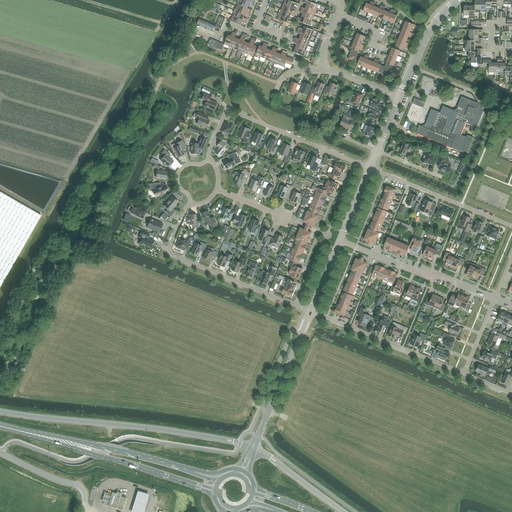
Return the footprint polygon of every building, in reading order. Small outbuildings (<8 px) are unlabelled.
[(308,3),(306,6),(316,10),(318,5),(305,0),(304,3),(306,3),(308,3)] [(238,4),(237,7),(250,12),(251,10),(247,8),(248,6),(238,1),(237,3),(238,4)] [(361,10),(363,11),(369,13),(373,2),(371,1),(369,4),(366,3),(365,6),(363,5),(361,10)] [(375,3),(373,2),(369,13),(374,15),(377,7),(374,6),(375,3)] [(283,4),(281,9),(294,14),(295,12),(293,11),(292,11),(293,8),(283,4)] [(211,11),(212,8),(205,5),(203,12),(206,13),(211,11)] [(374,15),(379,17),(383,6),(381,5),(380,8),(377,7),(374,15)] [(302,7),(301,10),(314,15),(315,13),(318,14),(318,11),(316,10),(306,6),(305,9),(304,9),(304,8),(302,7)] [(385,7),(383,6),(379,17),(384,19),(387,11),(384,10),(385,7)] [(235,9),(234,11),(244,15),(245,13),(249,14),(250,12),(237,7),(236,9),(235,9)] [(293,17),(294,14),(281,9),(280,12),(279,12),(278,14),(289,18),(290,15),(291,16),(293,17)] [(384,19),(389,21),(393,10),(391,9),(390,12),(387,11),(384,19)] [(304,13),(302,16),(312,20),(314,15),(301,10),(300,12),(302,13),(304,13)] [(395,11),(393,10),(389,21),(394,23),(397,16),(394,14),(395,11)] [(234,13),(233,16),(246,22),(247,19),(243,18),(244,15),(234,11),(233,12),(234,13)] [(289,22),(288,21),(289,18),(278,14),(278,16),(279,16),(277,19),(284,22),(288,24),(290,25),(291,22),(289,21),(289,22)] [(246,24),(246,22),(233,16),(232,19),(231,18),(230,20),(240,25),(241,22),(246,24)] [(310,26),(312,20),(302,16),(301,19),(299,18),(300,18),(298,17),(297,20),(310,26)] [(213,31),(215,27),(215,26),(205,21),(205,20),(203,20),(199,19),(197,24),(213,31)] [(406,21),(404,26),(411,29),(412,26),(416,28),(417,25),(406,21)] [(404,26),(402,31),(413,36),(413,33),(410,32),(411,29),(404,26)] [(312,36),(314,31),(305,27),(303,30),(302,29),(299,27),(298,30),(299,31),(312,36)] [(469,37),(469,41),(482,41),(483,38),(478,38),(478,33),(483,33),(483,30),(469,29),(469,33),(468,33),(468,37),(469,37)] [(235,38),(238,31),(236,30),(235,33),(229,46),(234,48),(238,39),(235,38)] [(301,34),(300,37),(310,41),(312,36),(299,31),(298,30),(297,33),(300,34),(300,33),(301,34)] [(402,31),(400,36),(407,39),(408,36),(412,38),(413,36),(402,31)] [(228,35),(224,44),(219,42),(216,48),(222,50),(223,46),(228,48),(229,46),(235,33),(232,32),(231,36),(228,35)] [(357,33),(355,38),(363,41),(364,38),(367,40),(368,37),(357,33)] [(240,40),(238,39),(234,48),(233,50),(235,50),(236,49),(239,50),(245,34),(243,34),(240,40)] [(241,53),(243,53),(247,43),(245,42),(247,35),(245,34),(239,50),(241,51),(241,53)] [(400,36),(398,41),(408,45),(409,43),(406,42),(407,39),(400,36)] [(245,53),(248,54),(254,38),(252,37),(250,44),(247,43),(243,53),(244,54),(245,53)] [(294,40),(295,40),(308,46),(310,41),(300,37),(299,40),(297,39),(298,39),(295,37),(294,40)] [(254,46),(256,39),(254,38),(248,54),(251,55),(250,56),(252,57),(253,55),(254,56),(258,47),(257,47),(254,46)] [(355,38),(353,43),(364,48),(365,45),(362,44),(363,41),(355,38)] [(297,44),(296,47),(306,51),(308,46),(295,40),(294,43),(296,44),(296,43),(297,44)] [(408,45),(398,41),(396,46),(403,49),(404,47),(407,48),(408,45)] [(262,47),(260,46),(259,48),(258,47),(254,56),(255,56),(257,57),(258,56),(261,57),(266,44),(264,43),(262,47)] [(363,50),(364,48),(353,43),(351,48),(352,49),(358,51),(360,48),(363,50)] [(267,49),(268,45),(266,44),(261,57),(260,59),(264,61),(265,60),(269,50),(267,49)] [(391,50),(390,53),(398,56),(400,51),(389,46),(388,48),(391,50)] [(267,60),(270,61),(276,48),(273,47),(272,51),(269,50),(265,60),(267,61),(267,60)] [(308,52),(306,51),(296,47),(295,50),(294,49),(293,52),(306,57),(308,52)] [(278,49),(276,48),(270,61),(273,62),(272,63),(274,64),(279,54),(276,53),(278,49)] [(348,59),(358,63),(360,56),(357,55),(357,54),(358,51),(352,49),(348,59)] [(277,64),(280,65),(285,52),(283,51),(281,55),(279,54),(274,64),(276,65),(277,64)] [(287,53),(285,52),(280,65),(282,66),(282,67),(284,68),(286,63),(292,65),(294,60),(286,56),(287,53)] [(396,61),(398,56),(390,53),(389,55),(386,54),(385,57),(396,61)] [(360,56),(358,63),(357,64),(362,66),(367,55),(365,54),(364,58),(360,56)] [(362,66),(368,68),(371,60),(368,59),(369,56),(367,55),(362,66)] [(386,63),(392,66),(393,66),(396,61),(385,57),(384,58),(387,60),(386,63)] [(470,59),(471,59),(471,63),(478,63),(478,66),(486,66),(486,60),(483,60),(481,60),(481,59),(481,57),(478,57),(470,57),(470,59)] [(374,62),(371,60),(368,68),(373,71),(377,59),(375,58),(374,62)] [(378,73),(378,72),(381,65),(378,63),(379,60),(377,59),(373,71),(378,73)] [(489,71),(489,72),(494,72),(494,63),(492,63),(492,60),(489,60),(486,60),(486,66),(486,67),(488,67),(487,71),(489,71)] [(388,76),(392,66),(386,63),(385,66),(384,66),(381,65),(378,72),(388,76)] [(295,93),(297,94),(299,90),(296,89),(298,84),(292,81),(288,91),(294,94),(295,93)] [(298,91),(307,95),(311,85),(305,82),(304,84),(302,83),(298,91)] [(321,93),(325,84),(318,82),(316,88),(313,86),(311,92),(311,93),(309,97),(313,99),(315,94),(316,95),(320,97),(321,93)] [(328,92),(334,95),(338,85),(331,83),(329,87),(326,86),(324,93),(327,94),(328,92)] [(353,104),(359,106),(363,96),(355,92),(353,97),(350,96),(348,103),(353,105),(353,104)] [(204,94),(201,99),(206,101),(204,106),(214,110),(217,103),(210,100),(211,97),(204,94)] [(373,108),(381,111),(384,105),(380,104),(381,101),(372,97),(370,101),(371,101),(371,102),(370,106),(374,108),(373,108)] [(422,126),(419,125),(418,128),(416,133),(424,136),(464,152),(467,153),(470,147),(469,147),(470,145),(474,136),(471,135),(468,134),(467,136),(461,133),(465,123),(477,128),(483,112),(478,104),(461,97),(456,109),(453,111),(444,107),(443,106),(442,110),(441,113),(432,109),(426,125),(422,126)] [(412,103),(423,108),(426,102),(414,98),(412,103)] [(371,112),(368,120),(376,123),(379,118),(379,116),(380,116),(379,115),(380,113),(370,108),(368,112),(371,112)] [(208,116),(205,115),(197,112),(195,113),(193,117),(199,119),(197,124),(206,128),(209,121),(207,120),(208,116)] [(344,116),(340,125),(349,129),(349,128),(352,129),(356,120),(353,119),(344,116)] [(229,124),(226,122),(222,131),(231,135),(236,123),(231,122),(230,124),(229,123),(229,124)] [(367,134),(367,135),(371,137),(374,128),(368,126),(369,124),(366,122),(366,123),(363,122),(361,127),(364,128),(362,132),(367,134)] [(242,141),(244,142),(247,143),(250,137),(251,134),(248,133),(249,129),(242,126),(238,136),(243,138),(242,141)] [(252,141),(257,143),(256,146),(261,149),(264,142),(261,141),(263,135),(256,132),(252,141)] [(190,143),(190,148),(191,148),(191,153),(198,154),(198,148),(200,148),(203,149),(207,140),(202,138),(200,144),(190,143)] [(266,147),(271,149),(270,152),(275,154),(277,148),(275,147),(277,141),(276,140),(276,139),(273,138),(272,138),(270,138),(266,147)] [(182,140),(177,143),(178,146),(173,148),(178,157),(185,154),(184,153),(183,150),(186,149),(185,146),(184,145),(182,140)] [(222,141),(217,146),(219,148),(215,152),(221,157),(222,155),(224,157),(226,154),(224,152),(227,149),(224,147),(226,144),(224,143),(222,141)] [(409,142),(408,144),(403,142),(399,153),(406,155),(408,149),(412,151),(414,144),(409,142)] [(287,155),(291,146),(284,143),(280,154),(286,156),(284,161),(288,162),(291,156),(287,155)] [(164,149),(160,156),(163,158),(161,161),(169,167),(174,161),(168,157),(170,154),(164,149)] [(299,160),(302,161),(305,152),(305,151),(302,150),(301,151),(299,150),(298,152),(296,150),(293,157),(292,160),(297,162),(298,162),(299,160)] [(239,159),(236,152),(228,156),(230,159),(223,162),(226,169),(236,165),(241,162),(239,158),(239,159)] [(431,164),(434,155),(426,152),(422,162),(425,164),(426,163),(428,164),(428,163),(431,164)] [(307,164),(312,166),(310,169),(316,171),(318,167),(319,165),(315,163),(317,158),(317,157),(316,156),(313,154),(312,155),(311,155),(309,158),(308,161),(307,164)] [(437,163),(441,164),(439,169),(448,173),(451,165),(449,164),(450,162),(449,161),(449,160),(440,156),(437,163)] [(334,166),(333,168),(343,172),(346,166),(342,164),(342,166),(339,165),(338,164),(336,163),(333,162),(332,165),(334,166)] [(341,178),(343,172),(333,168),(330,167),(328,172),(329,173),(327,176),(333,178),(337,179),(338,177),(341,178)] [(236,177),(234,182),(241,185),(244,177),(248,179),(251,172),(244,169),(242,174),(238,173),(237,172),(236,172),(235,172),(234,173),(234,174),(233,175),(234,176),(234,177),(235,177),(236,177)] [(167,172),(157,170),(156,178),(166,180),(167,172)] [(252,179),(250,184),(249,188),(256,191),(259,185),(261,187),(265,179),(259,176),(257,181),(252,179)] [(327,182),(326,184),(336,189),(338,184),(329,180),(328,182),(327,182)] [(269,183),(265,181),(263,187),(266,188),(264,195),(270,197),(274,188),(268,185),(269,183)] [(160,183),(149,184),(150,191),(153,191),(156,197),(169,192),(166,185),(161,187),(160,183)] [(287,184),(286,187),(281,185),(277,195),(284,198),(287,191),(290,192),(292,187),(287,184)] [(334,194),(336,189),(326,184),(324,188),(322,186),(321,189),(318,188),(317,191),(326,194),(327,191),(334,194)] [(387,186),(385,191),(394,195),(396,190),(387,186)] [(302,191),(300,194),(294,191),(290,200),(297,203),(300,196),(302,197),(305,192),(302,191)] [(326,195),(326,194),(317,191),(315,196),(325,200),(326,197),(325,197),(326,195)] [(385,191),(382,196),(392,200),(394,195),(385,191)] [(0,283),(39,217),(0,193),(0,283)] [(406,204),(414,207),(413,210),(416,211),(419,204),(416,202),(418,197),(411,193),(406,204)] [(315,196),(312,201),(322,205),(323,203),(324,203),(325,200),(315,196)] [(382,196),(380,201),(390,205),(392,200),(382,196)] [(172,209),(178,202),(172,197),(164,206),(168,209),(165,212),(170,217),(175,212),(172,209)] [(425,201),(421,211),(428,214),(429,216),(432,215),(437,204),(426,200),(425,201)] [(321,207),(322,205),(312,201),(310,206),(321,210),(322,207),(321,207)] [(388,210),(390,205),(380,201),(378,206),(388,210)] [(310,206),(308,211),(318,215),(319,213),(320,213),(321,210),(310,206)] [(230,213),(231,210),(224,207),(223,211),(220,210),(219,213),(219,214),(221,215),(220,217),(221,217),(220,220),(225,222),(226,219),(227,220),(230,221),(233,214),(230,213)] [(438,209),(436,215),(441,217),(442,214),(450,218),(453,211),(443,207),(441,210),(438,209)] [(142,218),(145,213),(133,208),(131,211),(131,212),(133,213),(137,215),(137,216),(142,218)] [(385,217),(387,212),(378,208),(375,213),(385,217)] [(308,211),(308,210),(307,212),(306,215),(305,215),(304,215),(304,216),(304,217),(305,217),(303,222),(314,226),(316,222),(317,222),(318,221),(318,220),(317,219),(318,217),(319,215),(318,215),(308,211)] [(206,225),(210,223),(211,228),(217,226),(214,217),(211,218),(208,211),(202,214),(206,225)] [(373,218),(383,222),(385,217),(375,213),(373,218)] [(194,227),(199,227),(199,221),(196,221),(196,215),(195,215),(194,214),(192,214),(191,215),(189,215),(189,218),(189,224),(194,224),(194,227)] [(243,228),(247,217),(240,214),(239,217),(236,216),(233,222),(235,223),(234,225),(238,227),(239,226),(243,228)] [(471,225),(468,224),(471,218),(469,218),(469,217),(467,216),(464,215),(462,221),(460,221),(457,227),(462,229),(465,231),(469,232),(471,225)] [(381,228),(383,222),(373,218),(371,224),(381,228)] [(162,224),(151,219),(147,228),(159,232),(162,224)] [(257,228),(260,222),(252,219),(248,228),(251,230),(252,231),(251,233),(257,236),(260,229),(257,228)] [(477,221),(473,230),(480,233),(482,230),(481,230),(484,223),(477,221)] [(379,233),(381,228),(371,224),(369,229),(379,233)] [(486,235),(496,239),(499,230),(490,226),(486,235)] [(312,232),(301,228),(299,232),(298,232),(297,233),(297,234),(297,235),(298,235),(297,236),(296,239),(297,239),(306,243),(307,244),(308,240),(309,239),(310,239),(311,239),(311,238),(311,237),(310,237),(310,236),(312,232)] [(375,244),(377,240),(379,233),(369,229),(368,228),(364,239),(368,241),(367,244),(367,243),(366,244),(369,245),(369,244),(369,242),(375,244)] [(263,229),(259,239),(264,241),(262,244),(268,246),(271,238),(268,236),(270,231),(263,229)] [(143,245),(151,248),(154,241),(148,238),(150,235),(141,231),(139,236),(141,238),(140,240),(140,239),(138,244),(143,246),(143,245)] [(272,238),(269,245),(271,246),(272,245),(279,248),(283,237),(277,234),(275,239),(272,238)] [(392,250),(395,251),(399,242),(388,237),(384,246),(387,247),(386,249),(389,250),(392,251),(392,250)] [(409,246),(412,247),(411,250),(416,252),(418,247),(421,248),(423,241),(413,237),(410,243),(409,246)] [(187,242),(183,240),(180,239),(176,247),(184,250),(185,249),(186,247),(189,248),(191,241),(188,240),(187,242)] [(297,239),(295,244),(305,248),(307,245),(306,245),(306,243),(297,239)] [(201,250),(204,251),(206,244),(201,242),(200,245),(195,243),(191,253),(198,256),(201,250)] [(409,246),(404,244),(399,242),(395,251),(397,252),(397,253),(402,255),(403,254),(405,255),(409,246)] [(423,255),(428,257),(432,248),(427,246),(428,243),(425,242),(422,248),(425,249),(423,255)] [(436,254),(438,255),(441,248),(442,245),(437,243),(435,247),(435,248),(432,247),(432,248),(428,257),(433,260),(436,254)] [(295,244),(293,249),(302,253),(303,251),(304,251),(305,248),(295,244)] [(212,257),(213,258),(213,256),(216,258),(218,252),(214,251),(215,249),(212,248),(211,251),(207,249),(204,258),(210,261),(212,257)] [(293,249),(291,254),(301,258),(302,255),(302,253),(293,249)] [(450,253),(446,252),(443,258),(443,260),(446,262),(445,265),(451,267),(455,258),(452,256),(452,255),(452,254),(450,253)] [(227,261),(230,262),(233,256),(227,253),(226,257),(221,255),(217,264),(225,267),(227,261)] [(299,261),(300,261),(301,258),(291,254),(288,259),(298,263),(299,261)] [(458,264),(462,266),(465,259),(461,258),(455,256),(455,258),(451,267),(456,269),(458,264)] [(248,259),(242,257),(240,262),(235,260),(231,270),(238,273),(241,267),(244,268),(248,259)] [(352,270),(362,274),(363,274),(367,263),(362,261),(363,258),(363,259),(364,258),(361,257),(361,258),(362,258),(361,260),(356,258),(351,269),(352,270)] [(290,270),(301,274),(303,269),(297,267),(298,263),(292,260),(289,266),(292,267),(290,270)] [(250,261),(248,266),(250,267),(246,276),(251,278),(254,272),(258,273),(261,267),(257,266),(257,264),(250,261)] [(467,262),(465,268),(469,270),(467,274),(472,277),(476,268),(477,266),(477,265),(472,263),(471,263),(467,262)] [(372,275),(377,277),(382,267),(379,265),(378,266),(376,265),(372,275)] [(476,268),(472,277),(478,279),(480,274),(483,276),(486,269),(477,266),(476,268)] [(261,278),(262,278),(260,282),(267,284),(270,276),(273,278),(276,270),(271,267),(268,273),(264,271),(261,278)] [(385,268),(382,267),(377,277),(383,279),(387,270),(385,269),(385,268)] [(299,279),(301,274),(290,270),(289,273),(290,273),(289,275),(299,279)] [(352,270),(350,274),(360,279),(362,274),(352,270)] [(383,279),(388,282),(392,271),(389,270),(389,271),(387,270),(383,279)] [(395,272),(392,271),(388,282),(393,284),(397,274),(395,273),(395,272)] [(360,279),(350,274),(348,280),(358,284),(360,279)] [(294,285),(295,282),(285,278),(280,275),(279,278),(284,280),(284,281),(283,280),(281,286),(284,287),(294,291),(296,286),(294,285)] [(348,280),(346,285),(355,289),(358,284),(348,280)] [(393,284),(390,291),(401,295),(403,290),(401,289),(404,282),(398,280),(396,286),(393,284)] [(346,285),(343,290),(353,295),(355,289),(346,285)] [(405,289),(403,296),(406,297),(406,296),(411,298),(416,287),(411,285),(408,291),(405,289)] [(281,286),(281,289),(280,291),(282,292),(288,295),(288,296),(291,297),(294,291),(284,287),(281,286)] [(416,301),(419,303),(421,296),(418,295),(421,289),(416,287),(411,298),(411,299),(416,301)] [(343,292),(341,297),(350,301),(353,296),(343,292)] [(460,306),(461,304),(464,295),(459,293),(458,296),(452,293),(448,304),(454,307),(454,305),(460,307),(460,306)] [(427,297),(425,304),(429,305),(434,307),(439,296),(433,294),(431,299),(427,297)] [(470,297),(464,295),(461,304),(460,306),(469,310),(472,304),(468,302),(470,297)] [(443,311),(446,305),(442,303),(444,299),(439,296),(434,307),(439,310),(443,311)] [(341,297),(339,302),(348,306),(350,301),(341,297)] [(339,302),(337,307),(346,311),(348,306),(339,302)] [(344,316),(346,311),(337,307),(335,312),(344,316)] [(361,307),(358,315),(361,317),(359,323),(366,326),(370,316),(365,314),(367,310),(361,307)] [(497,320),(503,322),(506,313),(503,312),(503,313),(501,312),(497,320)] [(509,315),(506,313),(503,322),(502,324),(507,326),(508,324),(511,316),(509,315)] [(373,326),(375,327),(374,329),(380,332),(383,325),(387,327),(391,318),(385,315),(382,321),(378,319),(377,322),(375,322),(373,326)] [(449,331),(457,335),(460,329),(453,326),(455,322),(447,318),(444,325),(450,328),(449,331)] [(393,322),(388,335),(394,338),(395,335),(401,337),(402,333),(405,335),(408,328),(393,322)] [(443,344),(452,348),(455,340),(449,338),(450,335),(444,332),(442,337),(445,338),(443,344)] [(414,334),(410,344),(418,347),(421,340),(424,341),(426,335),(421,333),(419,336),(414,334)] [(504,340),(505,336),(498,333),(497,335),(491,333),(487,343),(495,347),(498,338),(504,340)] [(436,351),(438,352),(437,355),(446,359),(448,356),(448,357),(450,353),(444,351),(445,348),(442,347),(439,345),(438,345),(436,351)] [(493,357),(496,359),(498,353),(492,350),(491,353),(484,351),(481,358),(491,362),(493,357)] [(479,364),(476,371),(485,375),(487,376),(489,372),(487,371),(488,368),(479,364)] [(511,377),(511,376),(511,369),(509,374),(505,372),(501,382),(508,385),(511,377)] [(143,511),(149,493),(138,490),(131,511),(143,511)] [(125,501),(126,498),(120,497),(121,493),(117,492),(116,494),(112,492),(111,494),(105,492),(102,501),(104,502),(103,504),(108,506),(112,507),(117,508),(122,510),(125,501)]
